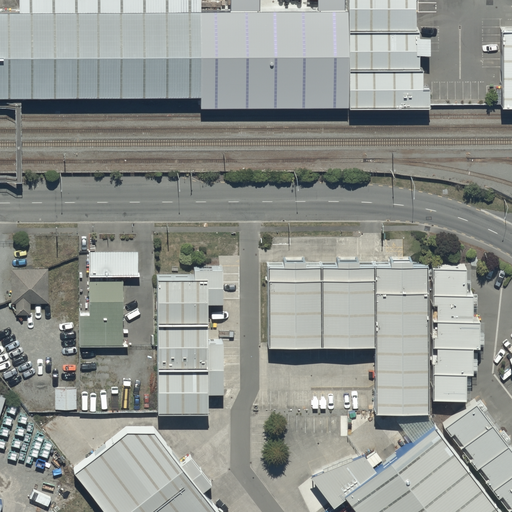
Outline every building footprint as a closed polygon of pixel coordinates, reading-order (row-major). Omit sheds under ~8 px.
[(17,0),(18,6),(0,5),(0,90),(199,90),(198,0),(17,0)] [(413,0),(344,0),(345,101),(427,100),(426,85),(414,85),(413,0)] [(511,26),(500,27),(501,103),(511,102),(511,26)] [(235,78),(208,78),(208,87),(226,86),(226,89),(234,89),(233,82),(235,82),(235,78)] [(423,249),(259,248),(259,326),(364,327),(364,394),(422,394),(422,381),(423,249)] [(456,249),(423,249),(422,381),(456,381),(456,354),(464,354),(464,275),(456,275),(456,249)] [(52,270),(14,269),(14,303),(52,303),(52,270)] [(126,287),(91,287),(91,321),(82,321),(82,351),(125,351),(126,287)] [(217,287),(161,287),(160,418),(217,418),(217,287)] [(77,386),(55,386),(56,408),(77,408),(77,386)] [(511,445),(464,386),(432,412),(511,511),(511,445)] [(341,511),(504,511),(423,409),(323,488),(341,511)] [(34,411),(34,419),(54,419),(54,411),(34,411)] [(117,414),(61,454),(107,511),(223,511),(145,412),(117,414)] [(2,500),(0,504),(0,511),(23,511),(25,508),(2,500)]
